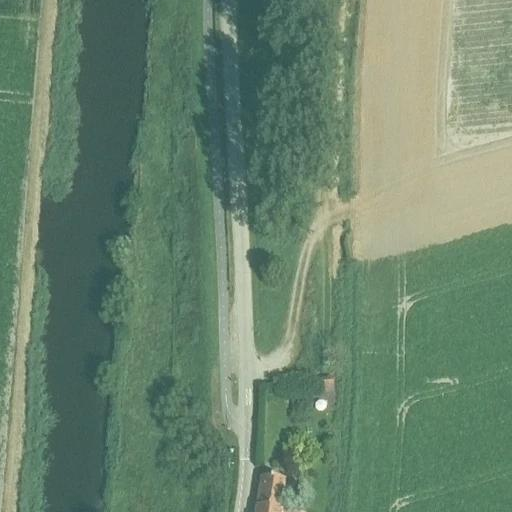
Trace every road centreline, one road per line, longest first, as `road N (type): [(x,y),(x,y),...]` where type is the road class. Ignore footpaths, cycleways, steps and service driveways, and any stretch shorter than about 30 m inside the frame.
road 1 (unclassified): [(245,400),(227,0)]
road 2 (track): [(342,212),(311,239),(282,354),(244,373)]
